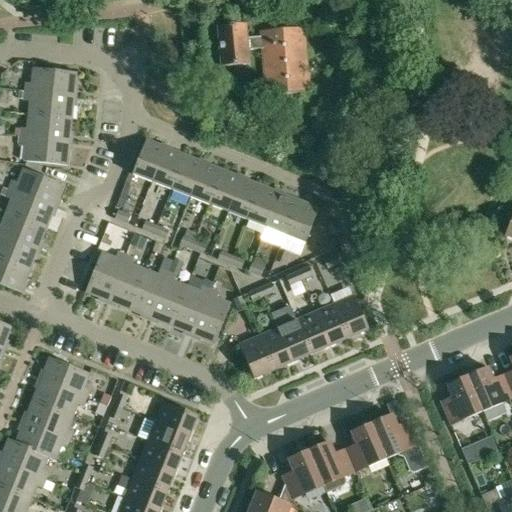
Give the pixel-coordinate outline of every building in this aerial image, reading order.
[(371,16),(358,17),(361,45),(379,43),(377,22),(372,23),(371,16)] [(310,92),(305,28),(259,32),(259,37),(247,38),(246,25),(217,27),(221,67),(249,65),(248,51),(261,49),(265,96),(310,92)] [(25,84),(24,92),(74,97),(76,73),(33,69),(31,84),(25,84)] [(384,82),(386,104),(398,103),(396,81),(384,82)] [(71,120),(74,97),(24,92),(24,94),(12,92),(11,100),(30,102),(28,115),(71,120)] [(69,142),(71,120),(28,115),(27,130),(11,128),(10,137),(20,137),(69,142)] [(19,146),(25,147),(23,162),(67,166),(69,142),(20,137),(19,146)] [(132,175),(152,183),(166,149),(146,141),(132,175)] [(152,183),(171,190),(185,156),(166,149),(152,183)] [(171,190),(190,198),(204,164),(185,156),(171,190)] [(190,198),(209,205),(223,171),(204,164),(190,198)] [(12,181),(8,190),(54,208),(63,186),(23,170),(17,184),(12,181)] [(209,205),(228,213),(242,179),(223,171),(209,205)] [(228,213),(247,220),(260,186),(242,179),(228,213)] [(247,220),(266,228),(279,194),(260,186),(247,220)] [(8,190),(5,197),(5,198),(11,200),(6,213),(46,229),(54,208),(8,190)] [(266,228),(285,235),(298,201),(279,194),(266,228)] [(305,243),(318,209),(298,201),(285,235),(305,243)] [(114,219),(127,225),(130,216),(118,211),(114,219)] [(0,235),(37,250),(46,229),(6,213),(0,226),(0,225),(0,235)] [(142,230),(153,235),(157,226),(145,221),(142,230)] [(153,235),(165,240),(169,231),(157,226),(153,235)] [(179,246),(193,251),(196,242),(194,241),(197,235),(186,230),(184,237),(183,237),(179,246)] [(0,259),(29,271),(37,250),(0,235),(0,259)] [(135,235),(131,246),(142,250),(146,239),(135,235)] [(321,257),(334,251),(334,250),(340,247),(336,238),(325,243),(326,244),(317,248),(320,253),(308,257),(310,261),(321,256),(321,257)] [(203,255),(207,246),(196,242),(193,251),(203,255)] [(217,261),(229,266),(233,256),(221,252),(217,261)] [(85,293),(107,302),(126,256),(117,253),(115,258),(101,253),(85,293)] [(107,302),(128,310),(145,270),(131,265),(134,260),(126,256),(107,302)] [(229,266),(241,270),(245,261),(233,256),(229,266)] [(340,264),(336,257),(336,256),(323,261),(327,270),(340,264)] [(0,285),(20,294),(29,271),(0,259),(0,285)] [(150,319),(171,327),(187,287),(174,282),(180,266),(174,264),(172,270),(170,269),(150,319)] [(248,273),(260,278),(264,269),(252,264),(248,273)] [(128,310),(150,319),(170,269),(162,266),(158,275),(145,270),(128,310)] [(309,267),(297,272),(301,281),(313,276),(309,267)] [(285,278),(286,279),(289,286),(301,281),(297,272),(285,278)] [(192,336),(214,345),(230,304),(216,299),(219,293),(217,293),(220,284),(215,282),(212,291),(210,290),(192,336)] [(272,283),(260,289),(263,297),(275,292),(272,283)] [(171,327),(192,336),(210,290),(202,287),(200,292),(187,287),(171,327)] [(248,294),(248,295),(252,302),(263,297),(260,289),(248,294)] [(247,309),(242,297),(233,301),(238,313),(247,309)] [(353,297),(333,305),(348,339),(368,330),(353,297)] [(333,305),(315,313),(329,347),(348,339),(333,305)] [(315,313),(296,321),(311,355),(329,347),(315,313)] [(296,321),(278,329),(292,363),(311,355),(296,321)] [(0,348),(2,349),(11,327),(0,322),(0,348)] [(278,329),(259,337),(274,371),(292,363),(278,329)] [(239,346),(254,380),(274,371),(259,337),(239,346)] [(49,359),(40,381),(86,399),(90,391),(84,388),(90,375),(49,359)] [(502,405),(511,400),(511,395),(504,375),(492,380),(487,370),(467,378),(482,412),(502,404),(502,405)] [(441,403),(450,426),(482,412),(467,378),(446,387),(452,399),(441,403)] [(40,381),(32,402),(72,418),(77,405),(83,407),(86,399),(40,381)] [(92,402),(107,408),(112,396),(102,393),(98,403),(92,401),(92,402)] [(118,394),(113,407),(122,410),(127,398),(118,394)] [(32,402),(23,423),(69,442),(73,433),(67,431),(72,418),(32,402)] [(107,408),(92,402),(87,413),(103,419),(107,408)] [(163,403),(155,423),(189,437),(197,417),(163,403)] [(108,418),(109,418),(118,422),(122,410),(113,407),(108,418)] [(408,422),(396,427),(392,417),(371,425),(386,460),(401,453),(409,473),(413,471),(414,474),(428,468),(408,422)] [(128,418),(126,432),(145,434),(147,420),(128,418)] [(8,440),(8,441),(55,460),(61,448),(66,450),(66,449),(74,452),(77,445),(69,442),(23,423),(15,443),(8,440)] [(155,423),(148,442),(182,456),(189,437),(155,423)] [(365,470),(365,469),(386,460),(371,425),(350,434),(355,446),(345,450),(355,474),(365,470)] [(103,433),(98,445),(107,448),(109,445),(112,436),(103,433)] [(8,441),(0,459),(0,462),(45,481),(48,472),(43,470),(47,458),(55,461),(55,460),(8,441)] [(148,442),(140,461),(174,475),(182,456),(148,442)] [(344,479),(355,475),(344,450),(334,455),(329,443),(308,452),(323,487),(343,478),(344,479)] [(98,445),(94,456),(103,460),(107,448),(98,445)] [(285,485),(278,502),(289,507),(291,500),(291,502),(303,497),(302,496),(323,487),(308,452),(287,461),(292,472),(281,477),(285,485)] [(59,454),(56,460),(62,463),(64,456),(59,454)] [(140,461),(132,480),(167,494),(174,475),(140,461)] [(0,462),(0,487),(31,500),(36,487),(42,489),(46,481),(45,481),(0,462)] [(93,468),(84,465),(84,464),(78,480),(87,484),(93,468)] [(74,488),(80,491),(84,492),(87,484),(78,480),(74,488)] [(132,480),(125,499),(157,511),(159,511),(167,494),(132,480)] [(46,481),(42,489),(51,493),(54,484),(46,481)] [(481,497),(488,511),(498,507),(500,511),(511,511),(511,485),(496,493),(495,491),(481,497)] [(0,487),(0,511),(2,511),(26,511),(31,500),(0,487)] [(289,507),(278,502),(256,493),(248,511),(288,511),(290,507),(289,507)] [(157,511),(125,499),(119,511),(157,511)]
